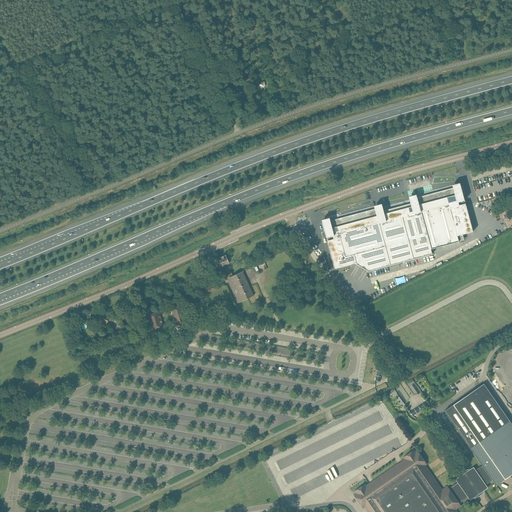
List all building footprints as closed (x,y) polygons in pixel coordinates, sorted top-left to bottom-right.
[(453,188),(418,197),(431,249),(437,248),(440,247),(459,242),(458,236),(473,232),(473,230),(466,205),(463,195),(461,186),(460,183),(453,185),(453,188)] [(382,204),(374,206),(375,209),(390,265),(401,262),(404,261),(432,254),(431,249),(418,197),(417,194),(409,196),(410,199),(411,203),(409,204),(405,205),(397,207),(390,209),(384,211),(383,207),(382,204)] [(330,218),(322,220),(323,223),(325,232),(328,242),(335,267),(335,269),(355,263),(368,271),(390,265),(375,209),(331,221),(330,218)] [(199,215),(187,221),(188,224),(201,218),(199,215)] [(221,258),(214,261),(215,264),(216,265),(218,269),(221,267),(238,303),(247,298),(254,295),(252,295),(251,292),(249,293),(245,285),(248,284),(242,272),(243,272),(242,271),(232,276),(227,265),(229,264),(225,255),(220,257),(221,258)] [(218,282),(203,290),(205,296),(206,295),(205,295),(225,286),(222,281),(218,282)] [(180,306),(171,308),(176,326),(180,324),(185,323),(180,306)] [(152,329),(138,334),(138,335),(139,339),(156,334),(155,329),(156,328),(161,327),(163,326),(159,312),(158,312),(147,315),(152,329)] [(100,314),(97,321),(106,324),(109,317),(100,314)] [(122,330),(113,332),(115,338),(124,335),(122,330)] [(355,493),(354,494),(363,508),(365,507),(368,511),(457,511),(456,509),(461,506),(459,503),(468,497),(473,494),(474,497),(477,495),(479,494),(481,493),(484,490),(481,489),(486,485),(493,480),(497,486),(497,485),(510,476),(510,475),(511,474),(511,473),(511,472),(511,428),(482,385),(483,385),(445,411),(444,409),(482,465),(476,470),(470,473),(470,470),(466,472),(465,473),(463,474),(460,477),(463,479),(458,482),(449,488),(447,486),(442,490),(425,465),(427,464),(417,450),(416,451),(414,450),(403,457),(405,459),(373,481),(369,484),(366,486),(365,484),(354,492),(355,493)] [(385,436),(392,430),(387,425),(384,428),(386,429),(384,431),(382,433),(385,436)]
